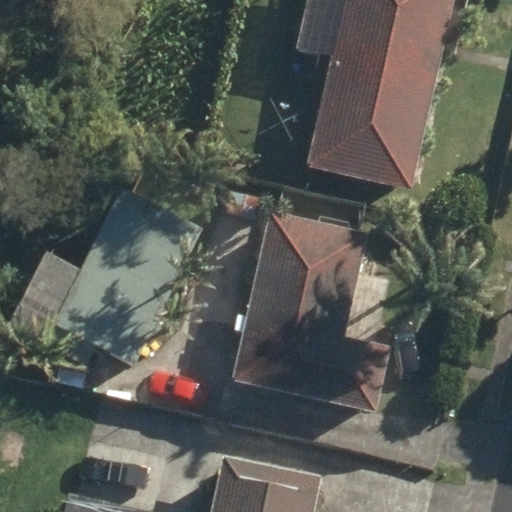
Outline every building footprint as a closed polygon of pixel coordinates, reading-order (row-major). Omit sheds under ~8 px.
[(308,176),(412,199),(457,0),(310,0),(298,58),(332,66),(308,176)] [(54,335),(134,376),(202,243),(122,203),(54,335)] [(234,388),(376,420),(390,358),(345,347),(368,244),(271,223),(234,388)] [(316,511),(322,487),(223,468),(213,511),(316,511)] [(115,511),(70,501),(67,511),(115,511)]
